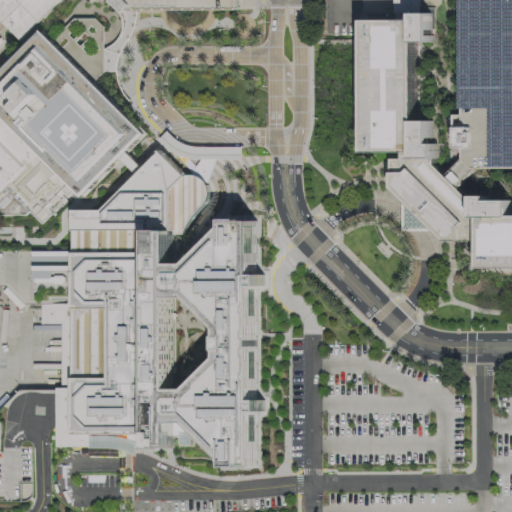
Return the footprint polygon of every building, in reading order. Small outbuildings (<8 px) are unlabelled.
[(0,0),(59,0),(21,39),(0,18),(0,0)] [(238,0),(238,8),(140,9),(127,8),(115,0),(238,0)] [(511,215),(510,199),(488,199),(487,196),(473,196),(467,196),(457,186),(435,164),(436,157),(435,143),(431,142),(432,121),(417,119),(413,39),(431,40),(431,13),(416,12),(416,0),(390,0),(393,18),(363,20),(361,152),(392,152),(390,188),(444,240),(480,241),(481,270),(511,269),(511,215)] [(511,0),(511,166),(477,166),(463,156),(462,0),(511,0)] [(145,132),(128,152),(145,168),(138,175),(121,160),(85,194),(75,188),(41,223),(28,211),(24,214),(0,214),(0,74),(43,31),(130,118),(145,132)] [(75,252),(75,210),(105,209),(138,175),(145,168),(160,152),(160,151),(161,149),(186,175),(172,189),(173,229),(152,229),(152,252),(75,252)] [(173,229),(176,229),(176,233),(184,233),(194,214),(201,206),(205,203),(208,198),(208,191),(206,184),(200,178),(192,174),(186,175),(172,189),(173,229)] [(173,296),(192,296),(223,328),(222,335),(221,335),(221,349),(222,350),(222,357),(191,388),(173,388),(173,389),(174,421),(192,421),(228,458),(229,466),(245,466),(245,465),(256,465),(255,410),(262,411),(263,400),(256,399),(256,364),(255,285),(262,284),(263,275),(256,274),(255,220),(244,220),(244,218),(228,219),(228,226),(226,226),(191,263),(173,263),(173,296)] [(173,296),(173,263),(173,229),(152,229),(152,252),(153,446),(153,447),(166,447),(166,443),(173,443),(174,421),(173,389),(173,388),(173,296)] [(152,252),(75,252),(75,303),(75,308),(112,308),(112,378),(75,377),(75,387),(61,387),(56,387),(56,446),(90,446),(110,447),(124,449),(137,455),(136,446),(153,446),(152,252)] [(75,303),(41,304),(41,323),(60,323),(61,387),(75,387),(75,303)] [(112,378),(75,377),(75,308),(112,308),(112,378)]
